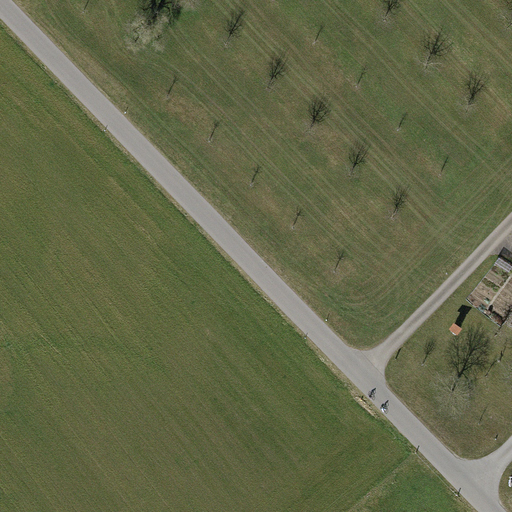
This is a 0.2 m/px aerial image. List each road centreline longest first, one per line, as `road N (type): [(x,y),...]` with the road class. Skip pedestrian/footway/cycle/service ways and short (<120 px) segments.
road 1 (residential): [(2,0),(491,511)]
road 2 (track): [(361,376),(511,221)]
